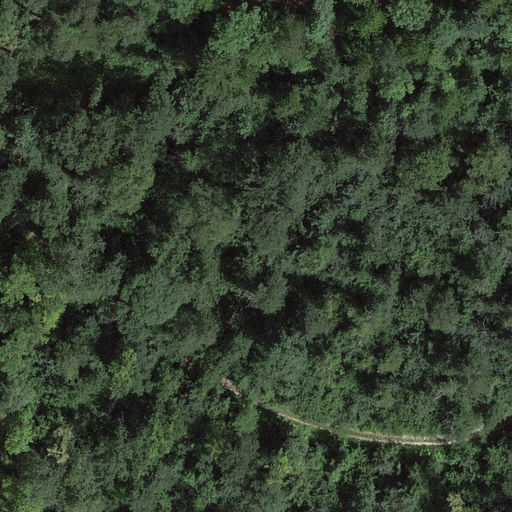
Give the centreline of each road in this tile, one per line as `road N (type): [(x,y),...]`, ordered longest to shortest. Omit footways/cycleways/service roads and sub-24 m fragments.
road 1 (track): [(511,418),(476,436),(427,442),(332,429),(288,414),(146,336),(0,215)]
road 2 (track): [(0,84),(164,79),(234,51)]
